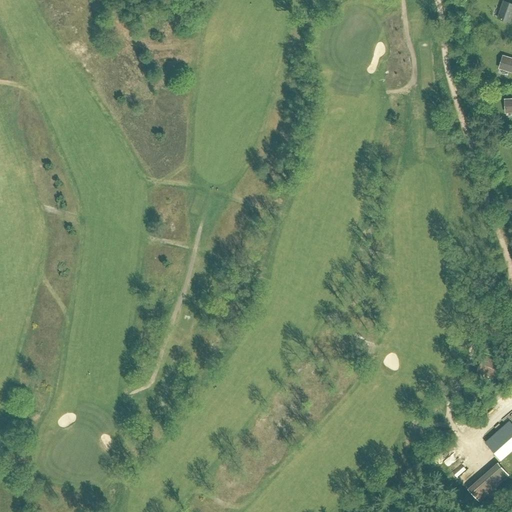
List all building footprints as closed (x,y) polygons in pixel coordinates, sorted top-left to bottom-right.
[(511,4),(504,1),(498,18),(510,22),(511,16),(511,4)] [(511,58),(503,56),(500,68),(511,71),(511,58)] [(502,363),(484,356),(478,373),(496,379),(502,363)] [(500,397),(497,402),(505,407),(508,403),(500,397)] [(511,423),(509,421),(485,442),(501,460),(511,450),(511,423)] [(462,457),(452,468),(458,473),(468,463),(462,457)] [(467,488),(479,501),(509,474),(497,461),(467,488)]
